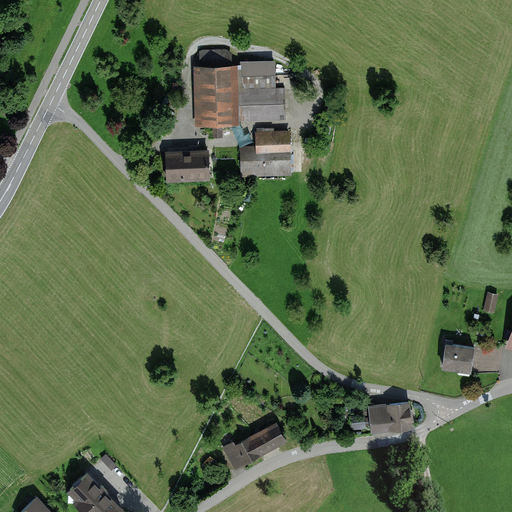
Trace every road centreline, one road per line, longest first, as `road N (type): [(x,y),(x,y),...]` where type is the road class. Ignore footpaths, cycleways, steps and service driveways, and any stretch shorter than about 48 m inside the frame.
road 1 (residential): [(50,103),(82,124),(309,358),(357,386),(420,397),(444,412)]
road 2 (unclassified): [(193,511),(286,457),(418,432),(444,412)]
